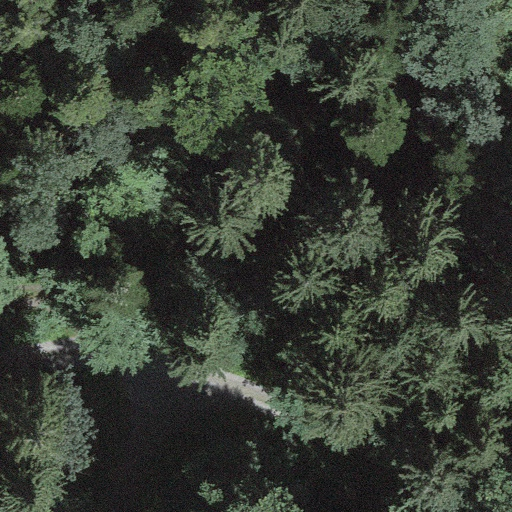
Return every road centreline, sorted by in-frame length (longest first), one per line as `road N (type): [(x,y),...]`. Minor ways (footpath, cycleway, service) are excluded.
road 1 (track): [(492,511),(381,449),(139,340)]
road 2 (track): [(139,340),(144,419),(110,511)]
road 3 (track): [(0,296),(78,303),(139,340)]
road 4 (track): [(139,340),(0,370)]
